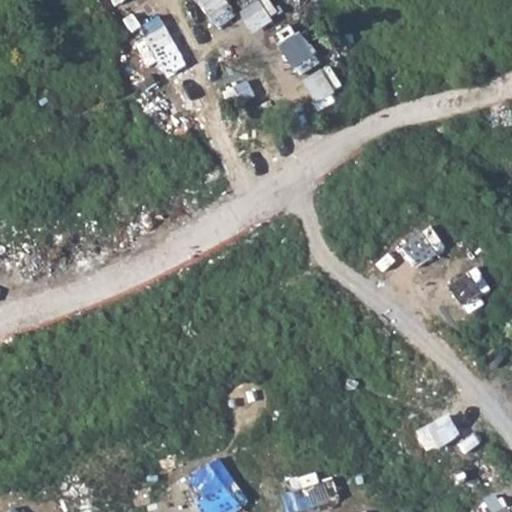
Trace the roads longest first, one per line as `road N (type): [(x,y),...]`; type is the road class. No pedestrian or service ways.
road 1 (track): [(0,322),(209,235),(388,126),(511,88)]
road 2 (track): [(511,439),(428,341),(341,275),(297,180)]
road 3 (track): [(252,207),(206,107),(193,47),(165,0)]
